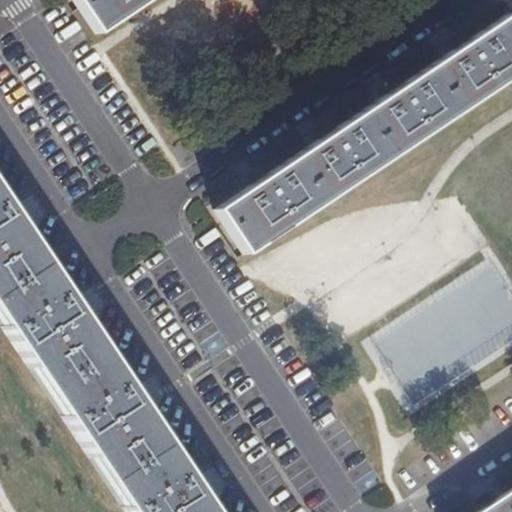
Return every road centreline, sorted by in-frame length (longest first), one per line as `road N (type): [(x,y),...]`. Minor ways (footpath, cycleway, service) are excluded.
road 1 (residential): [(154,205),(477,0)]
road 2 (residential): [(359,511),(154,205)]
road 3 (residential): [(87,247),(262,511)]
road 4 (residential): [(154,205),(16,0)]
road 5 (residential): [(0,121),(87,247)]
road 6 (residential): [(393,511),(511,432)]
